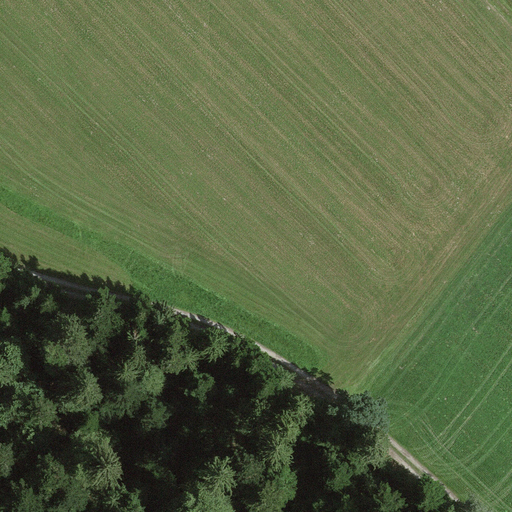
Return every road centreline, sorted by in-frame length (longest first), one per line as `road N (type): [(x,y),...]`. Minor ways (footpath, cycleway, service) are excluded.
road 1 (track): [(457,511),(391,445),(251,346),(0,268)]
road 2 (track): [(58,289),(66,417),(99,511)]
